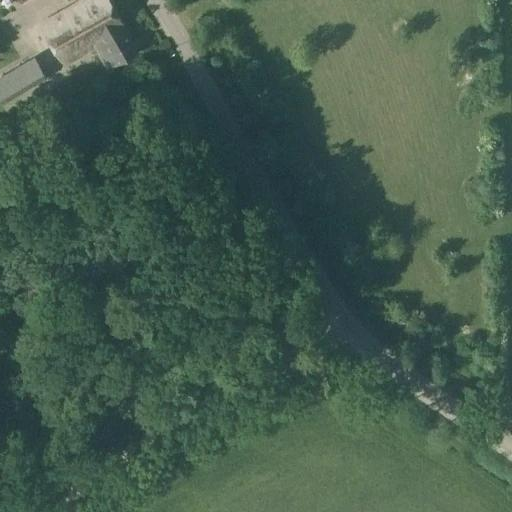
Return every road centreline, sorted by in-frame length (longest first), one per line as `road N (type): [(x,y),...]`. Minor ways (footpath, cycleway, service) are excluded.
road 1 (unclassified): [(511,446),(409,380),(347,327),(155,0)]
road 2 (track): [(30,511),(347,327)]
road 3 (track): [(250,165),(0,318)]
